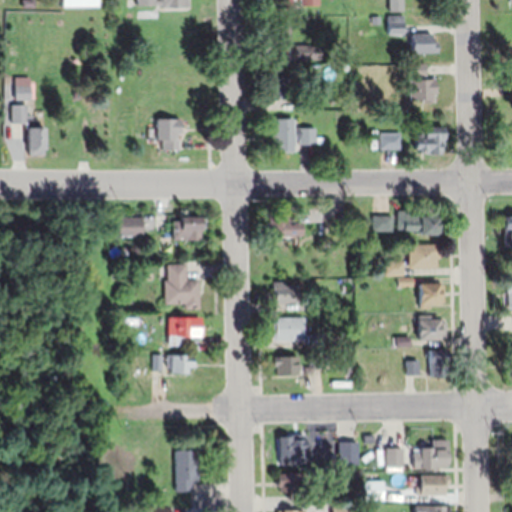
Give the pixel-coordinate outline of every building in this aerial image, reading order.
[(59,0),(60,8),(96,8),(95,0),(59,0)] [(186,0),(134,0),(134,5),(159,5),(159,8),(186,8),(186,0)] [(316,0),(267,0),(268,8),(316,7),(316,0)] [(386,0),(400,0),(400,9),(386,9),(386,0)] [(401,14),(385,15),(386,33),(402,33),(401,14)] [(287,25),(264,26),(264,44),(287,43),(287,25)] [(429,34),(409,34),(409,50),(435,50),(435,40),(429,40),(429,34)] [(318,45),(292,45),(292,59),(318,58),(318,45)] [(423,62),(407,62),(407,74),(423,74),(423,62)] [(289,75),(264,75),(264,92),(289,92),(289,75)] [(406,77),(434,77),(434,94),(432,94),(432,100),(406,100),(406,77)] [(28,84),(12,84),(12,97),(28,97),(28,84)] [(309,94),(294,94),(294,107),(310,106),(309,94)] [(25,103),(8,103),(8,120),(25,120),(25,103)] [(178,117),(154,117),(153,138),(173,138),(174,132),(178,132),(178,117)] [(291,117),(270,118),(271,151),(291,150),(291,136),(298,136),(298,142),(313,142),(313,126),(292,127),(291,117)] [(24,126),(41,125),(42,153),(25,153),(24,126)] [(442,126),(418,126),(418,135),(411,135),(411,149),(427,149),(427,151),(438,151),(439,138),(441,138),(442,126)] [(398,131),(377,130),(377,148),(398,148),(398,131)] [(439,213),(417,213),(417,208),(395,208),(395,228),(416,228),(416,233),(439,233),(439,213)] [(262,209),(281,209),(282,218),(294,218),(294,233),(262,233),(262,209)] [(390,214),(370,214),(370,230),(390,230),(390,214)] [(511,214),(502,215),(503,245),(511,245),(511,214)] [(140,215),(116,216),(117,236),(140,236),(140,215)] [(197,215),(177,215),(177,219),(169,219),(169,239),(197,239),(197,215)] [(437,242),(407,242),(407,266),(434,266),(434,257),(437,257),(437,242)] [(401,259),(383,260),(383,275),(401,275),(401,259)] [(183,263),(164,264),(164,279),(161,279),(161,302),(182,302),(182,307),(197,307),(196,278),(183,278),(183,263)] [(411,276),(395,276),(395,285),(411,285),(411,276)] [(511,278),(503,278),(503,292),(505,292),(505,308),(511,308),(511,278)] [(293,279),(269,279),(269,301),(293,301),(293,279)] [(440,281),(416,282),(416,306),(425,306),(425,302),(440,302),(440,281)] [(428,313),(416,313),(415,338),(438,338),(437,336),(443,336),(443,320),(438,319),(438,317),(428,317),(428,313)] [(302,315),(270,315),(270,339),(302,339),(302,315)] [(165,316),(198,316),(198,335),(185,335),(185,345),(165,345),(165,316)] [(407,334),(393,334),(393,344),(407,344),(407,334)] [(445,348),(428,348),(428,375),(445,375),(445,348)] [(160,354),(151,353),(149,368),(158,368),(160,354)] [(190,353),(164,353),(164,367),(168,367),(168,372),(187,373),(187,366),(190,366),(190,353)] [(297,355),(271,355),(271,374),(297,374),(297,355)] [(417,359),(403,359),(403,373),(417,373),(417,359)] [(307,434),(276,435),(277,462),(307,461),(307,434)] [(428,438),(446,438),(446,466),(434,466),(434,471),(430,471),(430,466),(416,466),(416,446),(429,446),(428,438)] [(356,441),(333,441),(333,461),(356,461),(356,441)] [(403,445),(383,446),(384,465),(403,465),(403,445)] [(171,448),(195,448),(196,479),(189,479),(190,491),(172,491),(171,448)] [(294,472),(277,472),(277,475),(275,475),(275,484),(277,484),(277,489),(294,489),(294,472)] [(445,475),(416,474),(416,493),(443,493),(443,479),(445,479),(445,475)] [(381,479),(361,479),(361,500),(382,500),(381,479)]
